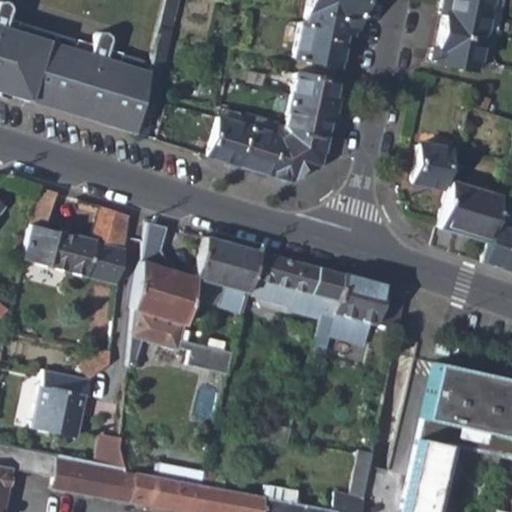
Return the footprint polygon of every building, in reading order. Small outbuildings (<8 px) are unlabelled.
[(174,0),(161,0),(155,29),(168,31),(174,0)] [(297,21),(290,57),(334,66),(340,33),(348,34),(355,0),(305,0),(301,22),(297,21)] [(439,0),(439,4),(484,13),(487,0),(439,0)] [(441,15),(438,33),(491,44),(494,33),(481,30),(484,13),(439,4),(437,13),(441,15)] [(0,93),(131,134),(145,71),(118,62),(119,54),(76,39),(74,49),(15,32),(17,22),(0,16),(0,93)] [(168,31),(155,29),(145,71),(131,134),(143,138),(168,31)] [(491,44),(438,33),(434,50),(429,49),(427,60),(431,61),(431,63),(472,71),(476,53),(489,55),(491,44)] [(331,81),(292,73),(281,125),(285,132),(276,138),(273,134),(254,130),(257,119),(242,115),(239,125),(214,118),(202,156),(284,181),(315,164),(323,123),(329,124),(334,98),(328,96),(331,81)] [(436,186),(444,188),(446,181),(453,153),(443,151),(444,149),(415,143),(407,183),(435,189),(436,186)] [(446,181),(444,188),(433,227),(483,242),(496,195),(446,181)] [(51,191),(34,186),(19,257),(110,282),(120,245),(122,214),(91,204),(89,240),(41,227),(51,191)] [(185,362),(226,371),(229,353),(177,341),(188,292),(192,275),(159,266),(165,227),(142,221),(137,260),(129,310),(131,310),(126,360),(138,363),(140,340),(177,348),(177,346),(188,348),(185,362)] [(511,229),(504,228),(494,267),(511,273),(511,229)] [(240,312),(253,251),(200,237),(192,275),(188,292),(208,297),(210,290),(215,291),(217,286),(223,287),(221,296),(233,299),(230,309),(240,312)] [(328,312),(337,274),(253,251),(240,312),(251,314),(259,282),(288,290),(286,299),(320,308),(319,313),(327,316),(328,312)] [(371,321),(394,328),(400,290),(337,274),(328,312),(370,323),(371,321)] [(93,348),(73,361),(85,376),(106,363),(107,351),(93,348)] [(511,380),(433,364),(417,437),(398,511),(433,511),(448,445),(511,459),(511,380)] [(39,368),(25,427),(73,437),(85,376),(39,368)] [(288,434),(267,430),(264,445),(284,449),(288,434)] [(48,485),(116,499),(121,468),(0,442),(0,498),(6,468),(50,477),(48,485)] [(511,511),(511,459),(500,509),(486,506),(484,511),(511,511)] [(167,475),(200,479),(201,470),(168,466),(167,475)] [(127,501),(182,511),(256,511),(259,498),(132,473),(127,501)] [(259,498),(256,511),(356,511),(360,497),(333,492),(329,511),(259,498)]
